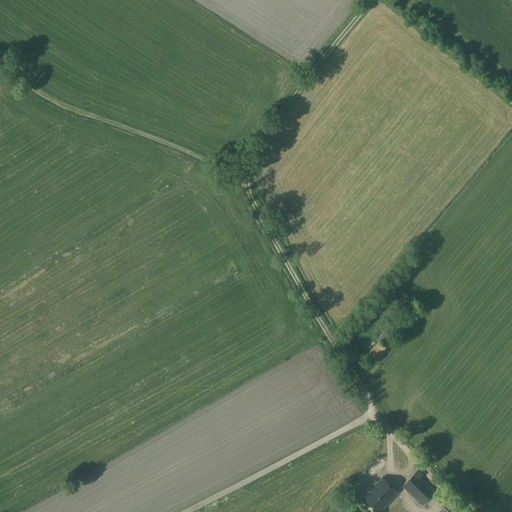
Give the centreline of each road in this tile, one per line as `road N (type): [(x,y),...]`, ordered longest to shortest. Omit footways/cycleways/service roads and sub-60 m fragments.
road 1 (track): [(370,0),(247,162),(245,180),(373,414),(396,440)]
road 2 (track): [(0,56),(56,102),(245,180)]
road 3 (unclassified): [(184,511),(373,414)]
